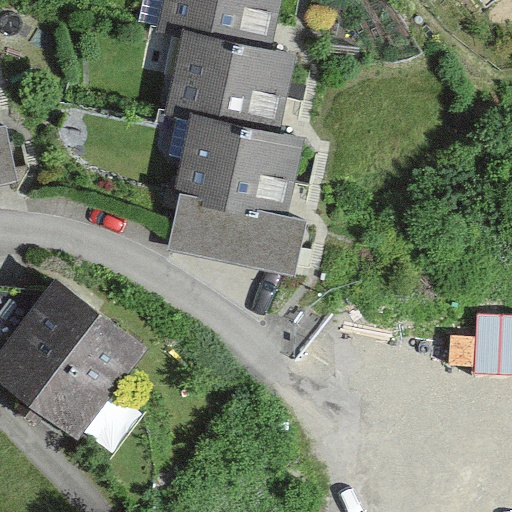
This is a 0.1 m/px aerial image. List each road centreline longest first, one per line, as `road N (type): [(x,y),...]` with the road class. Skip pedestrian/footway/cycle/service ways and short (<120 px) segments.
road 1 (residential): [(0,244),(45,242),(151,268),(258,335),(384,511)]
road 2 (residential): [(0,408),(89,511)]
